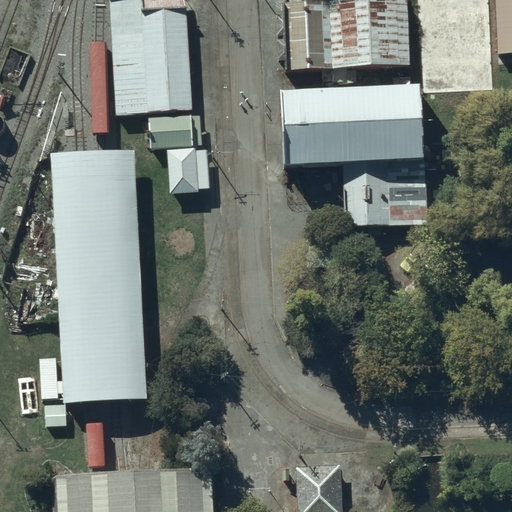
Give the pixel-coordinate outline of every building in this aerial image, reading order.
[(186,0),(106,0),(113,117),(192,113),(186,0)] [(405,0),(385,0),(284,5),(287,74),(409,68),(405,0)] [(511,0),(496,0),(499,57),(511,56),(511,0)] [(107,26),(90,27),(95,135),(111,134),(107,26)] [(210,36),(190,37),(193,79),(213,77),(210,36)] [(417,89),(282,95),(285,168),(343,166),(420,162),(417,94),(417,89)] [(199,118),(149,122),(152,151),(201,147),(199,118)] [(196,153),(169,154),(171,191),(198,189),(196,153)] [(80,157),(52,158),(59,325),(63,407),(89,406),(146,404),(136,154),(80,157)] [(420,162),(343,166),(345,227),(426,225),(425,162),(420,162)] [(346,237),(306,239),(308,269),(348,268),(346,237)] [(305,243),(283,243),(284,283),(306,282),(305,243)] [(144,299),(144,342),(181,342),(180,299),(144,299)] [(101,418),(82,419),(83,479),(102,478),(101,418)] [(343,511),(341,467),(297,469),(299,511),(343,511)] [(93,480),(51,482),(52,511),(214,511),(213,476),(93,480)]
